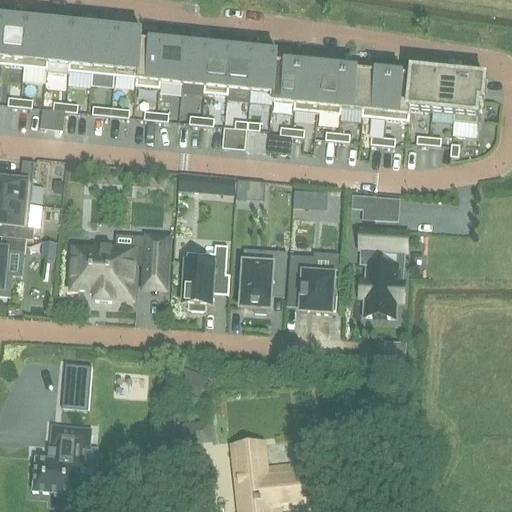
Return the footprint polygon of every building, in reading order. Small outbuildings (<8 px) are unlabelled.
[(24,70),(29,24),(6,22),(1,68),(24,70)] [(24,70),(47,72),(51,27),(29,24),(24,70)] [(51,27),(47,72),(48,73),(48,65),(69,68),(69,75),(74,29),(51,27)] [(69,75),(92,77),(97,31),(74,29),(69,75)] [(92,77),(115,79),(119,34),(97,31),(92,77)] [(141,36),(119,34),(115,79),(137,82),(136,90),(137,90),(141,44),(140,44),(141,36)] [(137,90),(159,92),(164,46),(141,44),(137,90)] [(161,85),(183,87),(187,48),(164,46),(159,92),(160,92),(161,85)] [(209,51),(187,48),(183,87),(205,89),(204,97),(205,97),(209,51)] [(209,51),(205,97),(227,99),(232,53),(209,51)] [(251,94),(255,55),(232,53),(227,99),(228,99),(229,92),(251,94)] [(251,94),(273,96),(276,65),(277,66),(278,58),(255,55),(251,94)] [(276,65),(273,96),(272,104),(295,106),(294,113),(295,114),(299,68),(277,66),(276,65)] [(322,70),(299,68),(295,114),(317,116),(322,70)] [(340,118),(345,72),(322,70),(317,116),(340,118)] [(363,120),(367,75),(345,72),(340,118),(341,118),(342,111),(363,113),(362,120),(363,120)] [(412,79),(390,77),(386,123),(408,125),(413,75),(413,74),(412,79)] [(363,120),(386,123),(390,77),(367,75),(363,120)] [(410,113),(432,115),(436,77),(413,75),(408,125),(409,125),(410,113)] [(454,125),(459,79),(436,77),(432,115),(454,118),(453,125),(454,125)] [(459,79),(454,125),(478,127),(480,104),(484,105),(487,82),(459,79)] [(84,105),(106,110),(108,98),(87,93),(84,105)] [(20,111),(21,103),(9,101),(8,109),(20,111)] [(21,103),(20,111),(32,112),(33,104),(21,103)] [(54,106),(53,114),(65,115),(66,107),(54,106)] [(78,108),(66,107),(65,115),(78,116),(78,108)] [(93,118),(111,120),(112,112),(93,110),(93,118)] [(112,112),(111,120),(129,122),(130,114),(112,112)] [(156,124),(157,116),(145,115),(144,123),(156,124)] [(169,117),(157,116),(156,124),(168,126),(169,117)] [(190,120),(190,128),(201,129),(202,121),(190,120)] [(202,121),(201,129),(214,130),(214,122),(202,121)] [(236,124),(235,132),(247,134),(248,125),(236,124)] [(248,126),(248,134),(260,135),(260,127),(248,126)] [(280,139),(292,140),(293,132),(281,131),(280,139)] [(305,133),(293,132),(292,140),(304,141),(305,133)] [(326,144),(338,145),(338,137),(326,135),(326,144)] [(350,138),(338,137),(338,145),(350,146),(350,138)] [(429,149),(430,141),(418,139),(417,147),(429,149)] [(371,148),(383,149),(384,141),(372,140),(371,148)] [(396,142),(384,141),(383,149),(395,150),(396,142)] [(442,142),(430,141),(429,149),(441,150),(442,142)] [(459,161),(460,149),(452,148),(451,160),(459,161)] [(0,205),(30,208),(35,166),(23,164),(21,184),(0,182),(0,205)] [(199,197),(201,179),(180,177),(178,196),(199,197)] [(238,203),(248,204),(249,190),(239,189),(238,203)] [(376,201),(365,201),(363,225),(374,226),(376,201)] [(0,228),(10,229),(8,241),(33,243),(35,231),(28,230),(30,208),(0,205),(0,228)] [(368,269),(367,284),(366,301),(364,319),(372,320),(387,321),(395,321),(396,305),(403,305),(404,286),(403,286),(401,286),(402,270),(377,268),(378,253),(397,254),(397,253),(396,252),(397,237),(398,237),(398,235),(362,233),(360,268),(368,269)] [(142,292),(166,294),(169,241),(147,239),(146,252),(96,249),(96,253),(74,252),(71,294),(96,295),(95,304),(111,305),(112,301),(133,302),(135,268),(144,269),(142,292)] [(0,252),(0,298),(10,300),(12,279),(5,278),(7,253),(25,255),(26,243),(2,240),(1,252),(0,252)] [(56,262),(57,246),(43,245),(41,260),(56,262)] [(212,309),(213,298),(214,278),(226,279),(226,278),(228,250),(215,249),(215,258),(187,256),(183,308),(190,308),(189,314),(205,315),(206,309),(212,309)] [(273,282),(285,282),(287,256),(265,255),(264,267),(244,265),(241,311),(255,312),(254,316),(267,317),(267,313),(271,313),(272,300),(273,282)] [(290,258),(289,283),(303,284),(301,311),(301,315),(332,317),(333,313),(335,313),(336,297),(334,297),(335,274),(335,273),(313,271),(314,260),(313,260),(290,258)] [(64,388),(91,390),(92,370),(66,367),(64,388)] [(207,380),(182,368),(171,392),(196,404),(207,380)] [(76,499),(76,498),(76,497),(75,497),(77,481),(80,481),(83,451),(90,452),(90,450),(92,433),(53,429),(51,449),(52,449),(51,451),(49,450),(48,460),(50,460),(50,462),(38,461),(36,460),(36,462),(33,493),(33,495),(34,495),(54,496),(53,503),(73,505),(73,498),(74,498),(76,499)] [(269,511),(269,508),(307,503),(303,468),(265,472),(263,446),(234,449),(240,511),(269,511)]
